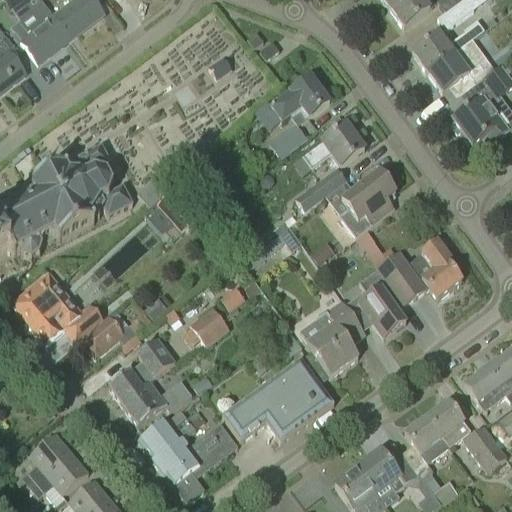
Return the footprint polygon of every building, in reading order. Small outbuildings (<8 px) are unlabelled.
[(9,0),(1,6),(10,18),(11,17),(32,0),(9,0)] [(86,0),(80,0),(52,22),(69,45),(102,20),(86,0)] [(377,0),(387,14),(405,0),(377,0)] [(417,0),(405,0),(387,14),(402,34),(429,15),(417,0)] [(446,0),(436,8),(443,19),(444,19),(465,3),(465,4),(469,0),(446,0)] [(444,19),(443,19),(436,25),(445,37),(474,15),(465,4),(465,3),(444,19)] [(21,33),(13,39),(19,47),(25,54),(37,70),(69,45),(52,22),(42,10),(18,28),(21,33)] [(427,47),(411,59),(426,79),(453,60),(452,59),(464,51),(482,38),(474,27),(460,37),(462,39),(445,51),(437,40),(427,47)] [(246,46),(253,56),(262,49),(255,39),(246,46)] [(0,98),(24,80),(12,64),(6,57),(0,48),(0,98)] [(258,59),(265,67),(278,57),(271,49),(258,59)] [(453,60),(426,79),(441,100),(467,80),(479,71),(464,51),(452,59),(453,60)] [(209,73),(215,86),(229,79),(223,67),(209,73)] [(511,132),(511,120),(498,102),(511,92),(511,89),(500,73),(477,90),(482,98),(481,104),(451,127),(452,129),(449,131),(456,140),(459,138),(471,153),(482,145),(487,152),(511,132)] [(289,124),(294,129),(296,133),(297,132),(328,109),(310,84),(270,114),(281,130),(289,124)] [(296,133),(294,129),(267,149),(278,165),(284,161),(306,144),(297,132),(296,133)] [(363,156),(345,131),(301,163),(309,174),(329,160),(339,174),(363,156)] [(0,258),(6,255),(10,257),(12,260),(19,256),(21,260),(31,263),(40,259),(42,251),(54,244),(56,248),(93,228),(89,222),(95,222),(96,224),(98,223),(97,221),(101,214),(106,224),(131,211),(121,192),(107,199),(110,191),(113,191),(113,189),(110,189),(106,180),(107,179),(105,177),(104,179),(95,177),(109,170),(100,152),(76,165),(81,175),(72,174),(68,181),(64,174),(29,193),(33,201),(18,209),(16,205),(8,202),(0,206),(0,258)] [(294,207),(304,218),(344,188),(336,176),(294,207)] [(354,196),(352,193),(341,202),(343,205),(340,207),(347,216),(337,224),(355,246),(393,217),(385,207),(394,199),(378,178),(354,196)] [(148,215),(172,193),(160,180),(136,201),(148,215)] [(262,180),(259,185),(259,190),(264,194),(269,193),(273,189),(272,183),(268,180),(262,180)] [(193,228),(168,200),(155,212),(181,240),(193,228)] [(277,241),(287,233),(294,228),(290,222),(273,235),(277,241)] [(277,241),(278,242),(282,247),(283,248),(287,253),(297,246),(287,233),(277,241)] [(283,248),(282,247),(278,242),(241,269),(245,276),(283,248)] [(297,246),(287,253),(290,258),(300,251),(297,246)] [(324,250),(309,261),(317,271),(331,259),(324,250)] [(398,261),(387,269),(413,305),(427,294),(436,306),(460,288),(445,268),(449,265),(437,250),(406,272),(398,261)] [(413,305),(387,269),(358,290),(368,304),(357,311),(382,346),(404,330),(396,318),(413,305)] [(102,327),(88,310),(78,317),(47,279),(25,297),(10,310),(44,352),(60,339),(62,338),(73,351),(78,347),(78,346),(102,327)] [(253,288),(244,294),(250,302),(259,295),(253,288)] [(156,303),(143,315),(151,325),(165,313),(156,303)] [(341,308),(299,338),(307,350),(305,351),(328,384),(357,364),(348,352),(364,341),(341,308)] [(211,314),(200,323),(215,344),(227,335),(211,314)] [(173,316),(164,323),(169,330),(178,324),(173,316)] [(78,346),(78,347),(94,366),(122,343),(126,347),(150,327),(143,319),(127,333),(114,317),(102,327),(78,346)] [(215,344),(200,323),(188,332),(204,352),(215,344)] [(135,342),(119,354),(124,361),(140,348),(135,342)] [(175,369),(157,345),(136,361),(141,368),(107,393),(120,410),(141,394),(140,394),(148,388),(148,389),(175,369)] [(486,372),(505,396),(511,406),(511,398),(511,397),(511,395),(511,355),(511,353),(486,372)] [(261,360),(251,367),(259,378),(268,371),(261,360)] [(265,430),(279,450),(333,411),(299,365),(220,423),(239,449),(265,430)] [(511,407),(511,406),(505,396),(486,372),(462,390),(483,418),(504,402),(509,409),(511,407)] [(205,382),(192,392),(198,400),(211,390),(205,382)] [(141,394),(120,410),(137,434),(165,414),(168,418),(190,402),(179,388),(158,403),(148,389),(148,388),(140,394),(141,394)] [(447,408),(426,423),(448,454),(469,438),(447,408)] [(511,415),(497,425),(507,438),(511,434),(511,415)] [(448,454),(426,423),(403,440),(425,470),(448,454)] [(179,447),(193,436),(185,425),(171,436),(165,427),(153,436),(137,448),(149,465),(177,444),(179,447)] [(177,444),(149,465),(171,494),(172,493),(185,511),(203,498),(192,484),(235,452),(219,430),(186,456),(179,447),(177,444)] [(463,448),(486,479),(505,465),(482,434),(463,448)] [(21,485),(29,495),(69,462),(64,456),(66,455),(54,441),(28,463),(36,473),(21,485)] [(379,458),(356,474),(374,500),(387,490),(394,499),(404,492),(404,491),(415,484),(391,451),(380,459),(379,458)] [(69,462),(29,495),(37,505),(53,492),(61,502),(87,480),(76,466),(74,468),(69,462)] [(374,500),(356,474),(334,491),(349,511),(364,511),(362,509),(374,500)] [(21,485),(16,489),(24,499),(29,495),(21,485)] [(103,511),(108,509),(103,503),(105,501),(93,487),(67,509),(68,511),(67,511),(103,511)] [(434,503),(440,511),(457,500),(449,487),(431,499),(434,503)] [(422,511),(439,511),(440,511),(434,503),(422,511)]
